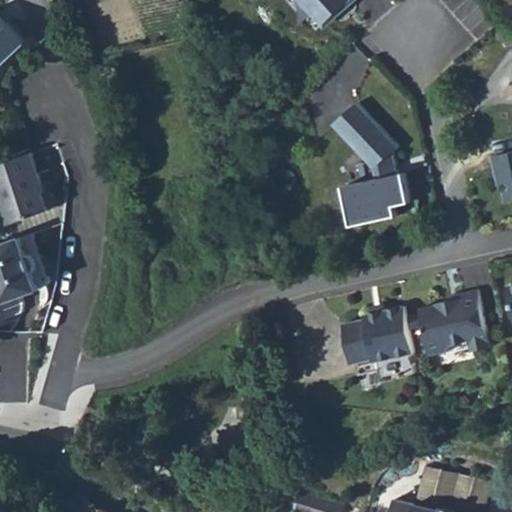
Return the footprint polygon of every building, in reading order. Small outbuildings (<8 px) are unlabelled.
[(308,0),(327,21),(350,0),(308,0)] [(0,71),(3,64),(27,42),(0,12),(0,71)] [(401,145),(360,102),(337,123),(378,167),(380,177),(348,184),(356,224),(401,214),(399,204),(413,201),(407,171),(401,173),(396,150),(401,145)] [(511,151),(495,155),(502,184),(505,184),(509,200),(511,199),(511,151)] [(51,209),(41,184),(44,184),(33,152),(0,164),(0,198),(9,224),(51,209)] [(37,272),(42,286),(52,282),(53,281),(53,280),(53,279),(35,232),(24,236),(30,252),(37,255),(40,264),(37,272)] [(0,289),(5,302),(7,308),(26,300),(24,295),(42,287),(42,286),(37,272),(40,264),(37,255),(30,252),(24,236),(0,245),(0,289)] [(493,346),(480,288),(463,292),(463,297),(439,302),(439,304),(423,307),(434,353),(450,350),(454,343),(472,339),(475,350),(493,346)] [(417,351),(408,305),(391,308),(369,313),(369,317),(347,322),(355,362),(377,357),(378,359),(417,351)] [(459,511),(461,511),(485,511),(493,481),(425,466),(417,502),(445,508),(445,506),(460,510),(459,511)] [(299,511),(343,511),(346,505),(301,490),(298,499),(295,511),(299,511)] [(461,511),(459,511),(460,510),(445,506),(445,508),(417,502),(396,497),(393,511),(461,511)]
